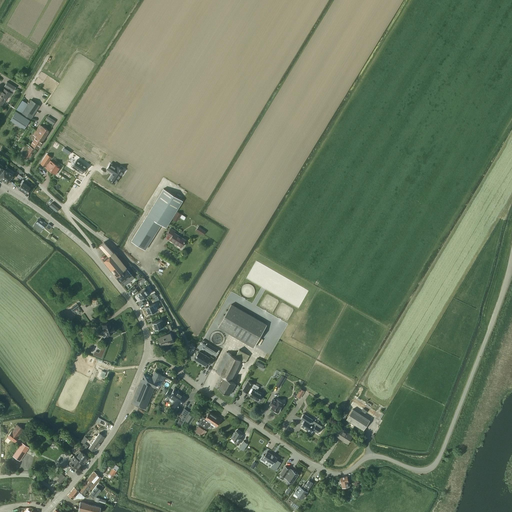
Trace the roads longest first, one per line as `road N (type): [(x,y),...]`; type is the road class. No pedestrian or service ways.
road 1 (unclassified): [(179,372),(326,471),(345,472),(374,456),(425,469),(444,446),(511,259)]
road 2 (residential): [(179,372),(185,343),(157,291),(63,208)]
road 3 (secondary): [(59,497),(116,424),(146,353)]
